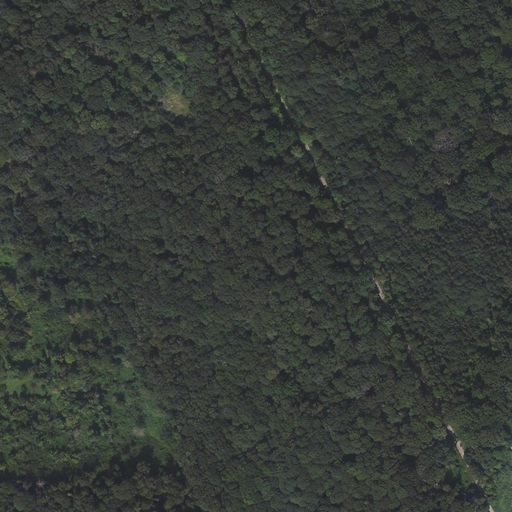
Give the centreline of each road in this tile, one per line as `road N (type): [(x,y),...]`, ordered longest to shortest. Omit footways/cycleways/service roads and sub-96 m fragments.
road 1 (unclassified): [(233,0),(492,511)]
road 2 (track): [(511,151),(451,0)]
road 3 (track): [(451,434),(511,305)]
